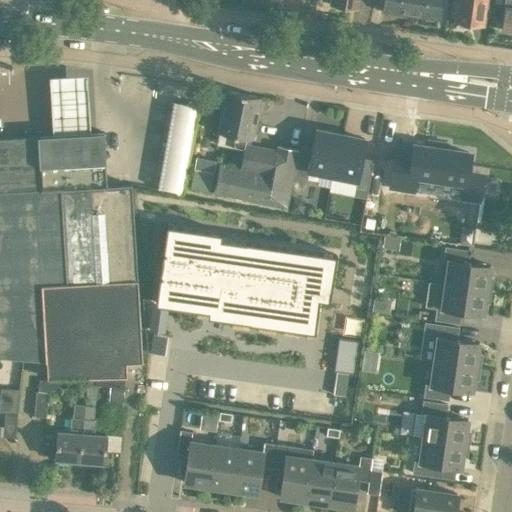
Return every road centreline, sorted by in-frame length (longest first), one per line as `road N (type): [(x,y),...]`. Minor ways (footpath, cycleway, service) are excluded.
road 1 (secondary): [(511,92),(162,38)]
road 2 (secondary): [(162,38),(0,22)]
